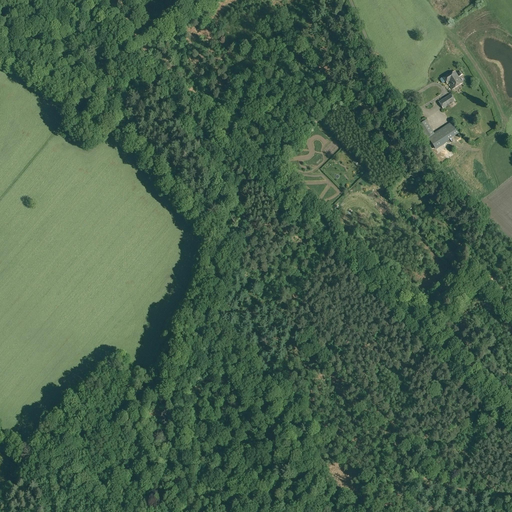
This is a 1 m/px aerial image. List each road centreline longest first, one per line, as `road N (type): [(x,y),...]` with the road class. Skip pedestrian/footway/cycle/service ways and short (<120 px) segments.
road 1 (tertiary): [(511,417),(87,0)]
road 2 (track): [(0,198),(74,113),(184,19)]
